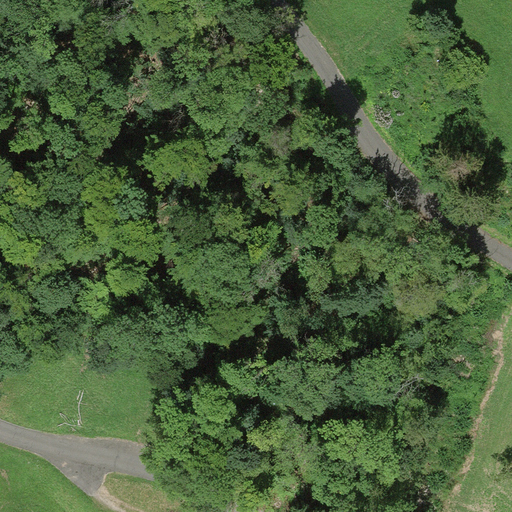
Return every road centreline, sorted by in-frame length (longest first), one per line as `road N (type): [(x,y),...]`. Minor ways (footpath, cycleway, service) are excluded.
road 1 (track): [(511,256),(385,158),(272,0)]
road 2 (track): [(0,427),(159,465),(251,511)]
